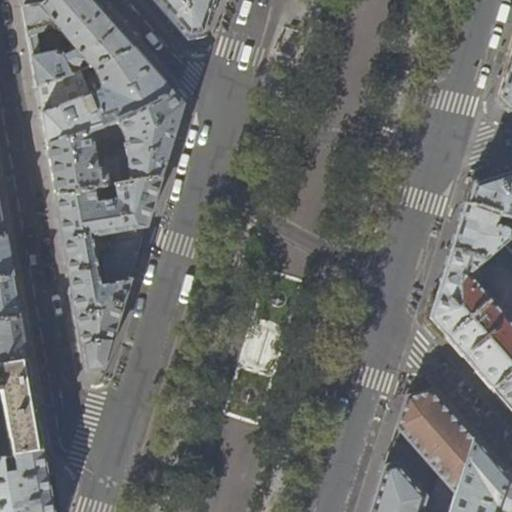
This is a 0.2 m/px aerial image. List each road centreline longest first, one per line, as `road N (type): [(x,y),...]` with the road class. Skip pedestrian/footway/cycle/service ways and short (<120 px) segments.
road 1 (residential): [(114,463),(79,451),(0,41)]
road 2 (residential): [(200,184),(114,463)]
road 3 (residential): [(200,184),(368,276),(389,308)]
road 4 (residential): [(440,149),(244,128),(222,111)]
road 5 (tertiary): [(327,511),(389,308)]
road 6 (residential): [(389,308),(511,461)]
road 7 (tertiary): [(389,308),(440,149)]
road 8 (tertiary): [(440,149),(488,0)]
road 9 (residential): [(123,0),(222,111)]
